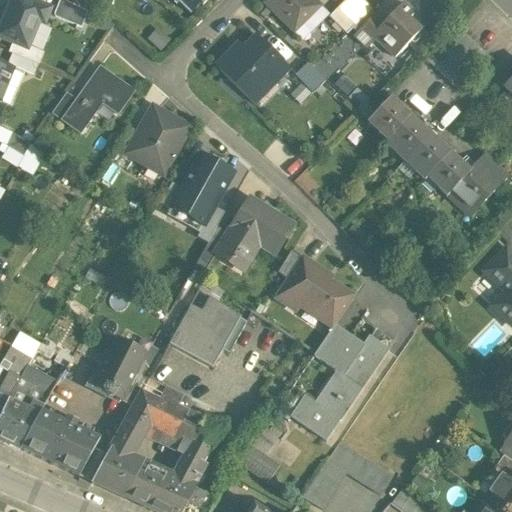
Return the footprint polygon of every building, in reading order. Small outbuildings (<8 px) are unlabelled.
[(51,9),(30,0),(12,0),(0,29),(0,38),(28,50),(40,22),(45,25),(51,9)] [(81,10),(60,0),(54,13),(75,23),(81,10)] [(173,0),(178,4),(179,3),(191,15),(200,6),(202,8),(206,3),(204,1),(205,0),(173,0)] [(313,0),(267,0),(263,4),(293,33),(319,6),(313,0)] [(370,10),(360,0),(344,0),(338,7),(356,25),(370,10)] [(381,25),(372,35),(373,36),(396,57),(420,32),(407,20),(412,15),(401,4),(381,25)] [(356,25),(338,7),(328,17),(346,34),(356,25)] [(372,16),(357,31),(367,41),(373,36),(372,35),(381,25),(372,16)] [(458,29),(442,46),(450,54),(467,37),(458,29)] [(289,68),(255,35),(233,57),(229,52),(215,66),(248,99),(269,77),(274,83),(289,68)] [(467,37),(450,54),(459,62),(475,46),(467,37)] [(442,46),(428,61),(436,69),(450,54),(442,46)] [(475,46),(459,62),(466,69),(482,52),(475,46)] [(482,52),(466,69),(475,78),(491,61),(482,52)] [(450,54),(436,69),(444,78),(459,62),(450,54)] [(37,65),(12,55),(7,66),(33,76),(37,65)] [(459,62),(444,78),(452,84),(466,69),(459,62)] [(0,98),(12,69),(0,64),(0,98)] [(325,82),(307,64),(295,76),(313,94),(325,82)] [(76,101),(61,121),(80,135),(102,105),(118,116),(134,93),(100,68),(76,101)] [(466,69),(452,84),(460,93),(475,78),(466,69)] [(511,78),(503,88),(511,96),(511,78)] [(76,101),(66,94),(52,114),(61,121),(76,101)] [(390,99),(367,124),(387,142),(390,139),(410,117),(390,99)] [(138,136),(128,155),(129,155),(162,174),(188,129),(154,109),(138,136)] [(429,135),(410,117),(390,139),(400,148),(394,154),(404,163),(409,157),(429,135)] [(127,130),(114,154),(126,160),(129,155),(128,155),(138,136),(127,130)] [(30,146),(11,134),(5,144),(24,156),(30,146)] [(449,153),(429,135),(409,157),(418,166),(413,172),(423,181),(431,172),(449,153)] [(449,153),(431,172),(442,183),(436,188),(446,197),(450,192),(469,172),(468,171),(449,153)] [(507,178),(483,155),(473,166),(497,188),(507,178)] [(171,210),(203,228),(213,210),(232,176),(200,158),(181,191),(171,210)] [(497,188),(473,166),(468,171),(469,172),(450,192),(467,208),(477,198),(483,203),(497,188)] [(171,210),(181,191),(171,186),(159,206),(170,212),(171,210)] [(226,237),(217,251),(218,252),(230,259),(229,261),(236,265),(252,239),(258,243),(256,247),(273,258),(291,229),(248,201),(226,237)] [(224,216),(213,210),(203,228),(196,241),(207,247),(216,230),(224,216)] [(511,218),(498,234),(511,248),(511,218)] [(207,247),(194,270),(203,277),(218,252),(217,251),(226,237),(216,230),(207,247)] [(511,257),(506,251),(484,273),(506,294),(492,308),(511,327),(511,257)] [(287,283),(301,263),(290,256),(277,276),(287,283)] [(328,278),(302,261),(301,263),(287,283),(277,298),(298,312),(301,306),(334,328),(353,300),(325,282),(328,278)] [(209,302),(217,306),(223,296),(203,285),(197,295),(209,302)] [(189,309),(168,346),(211,371),(221,353),(228,357),(247,323),(217,306),(209,302),(201,316),(189,309)] [(363,346),(334,328),(313,357),(339,375),(318,406),(304,396),(289,418),(326,442),(388,350),(369,338),(363,346)] [(144,355),(115,341),(108,356),(137,370),(144,355)] [(0,368),(10,374),(21,380),(32,359),(11,348),(0,368)] [(159,360),(146,354),(137,370),(119,402),(132,409),(141,392),(148,381),(159,360)] [(137,370),(108,356),(92,388),(119,402),(137,370)] [(58,385),(27,368),(21,380),(8,402),(39,418),(42,413),(58,385)] [(0,398),(8,402),(21,380),(10,374),(0,391),(0,398)] [(148,381),(141,392),(154,399),(160,387),(148,381)] [(154,399),(141,392),(132,409),(130,414),(147,422),(163,432),(175,410),(154,399)] [(0,418),(8,402),(0,398),(0,418)] [(39,418),(8,402),(0,418),(0,441),(19,450),(39,418)] [(220,432),(175,410),(163,432),(191,445),(208,453),(220,432)] [(19,450),(91,484),(104,457),(95,453),(100,441),(75,430),(78,424),(67,418),(64,424),(42,413),(39,418),(19,450)] [(130,414),(91,484),(124,499),(133,485),(132,485),(143,466),(128,457),(147,422),(130,414)] [(282,430),(271,422),(251,451),(262,459),(282,430)] [(339,444),(301,499),(322,511),(345,475),(381,497),(393,477),(339,444)] [(511,448),(505,444),(499,452),(502,455),(511,462),(511,448)] [(191,445),(178,466),(197,475),(208,453),(191,445)] [(251,451),(240,467),(267,485),(278,469),(262,459),(251,451)] [(511,462),(502,455),(493,467),(503,475),(504,473),(511,478),(511,462)] [(143,466),(132,485),(133,485),(124,499),(138,507),(156,473),(143,466)] [(197,475),(178,466),(171,479),(190,488),(197,475)] [(171,479),(156,473),(138,507),(148,511),(177,511),(190,488),(171,479)] [(511,511),(511,478),(504,473),(503,475),(485,500),(502,511),(511,511)] [(438,511),(402,487),(389,505),(398,511),(438,511)] [(502,511),(489,503),(484,510),(477,511),(476,511),(502,511)]
